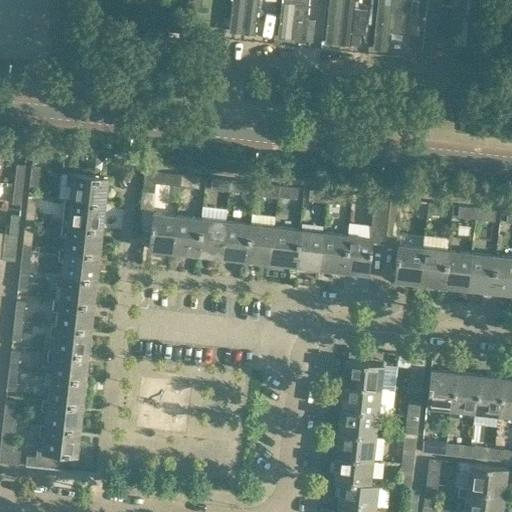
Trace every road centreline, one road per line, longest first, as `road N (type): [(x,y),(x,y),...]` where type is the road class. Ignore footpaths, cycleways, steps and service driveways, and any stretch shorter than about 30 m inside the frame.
road 1 (tertiary): [(511,165),(0,107)]
road 2 (residential): [(511,339),(350,319),(323,323),(307,339)]
road 3 (residential): [(181,511),(0,491)]
road 4 (residential): [(307,339),(285,511)]
road 5 (residential): [(140,322),(307,339)]
